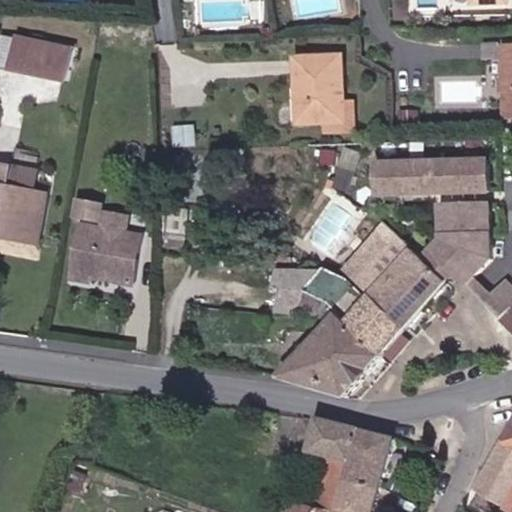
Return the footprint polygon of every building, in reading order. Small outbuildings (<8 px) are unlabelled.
[(0,53),(0,61),(15,66),(23,37),(6,33),(0,53)] [(15,66),(74,82),(81,53),(23,37),(15,66)] [(506,42),(488,43),(489,59),(507,59),(506,42)] [(359,54),(308,56),(310,126),(337,125),(337,134),(371,135),(368,102),(361,101),(359,54)] [(19,227),(47,232),(56,192),(45,190),(49,166),(4,157),(0,175),(0,229),(18,234),(19,227)] [(508,159),(393,162),(394,196),(509,195),(508,159)] [(457,241),(441,257),(468,284),(476,274),(511,312),(511,290),(507,294),(493,281),(511,262),(510,204),(456,204),(457,241)] [(86,231),(109,235),(111,221),(88,216),(86,231)] [(359,312),(297,377),(368,398),(468,284),(441,257),(415,234),(409,242),(394,229),(357,271),(383,296),(366,320),(359,312)] [(96,273),(146,282),(154,243),(109,235),(86,231),(78,275),(94,278),(96,273)] [(303,306),(311,296),(305,289),(307,281),(283,278),(280,298),(299,303),(303,306)] [(313,497),(358,510),(368,476),(380,431),(331,424),(313,497)] [(368,476),(398,486),(411,442),(393,433),(380,431),(368,476)] [(500,489),(511,496),(511,457),(505,454),(489,483),(500,489)] [(357,511),(390,511),(398,486),(368,476),(358,510),(357,511)] [(511,496),(500,489),(494,498),(511,509),(511,496)] [(307,511),(357,511),(358,510),(313,497),(307,511)] [(511,511),(511,509),(494,498),(487,509),(491,511),(511,511)]
